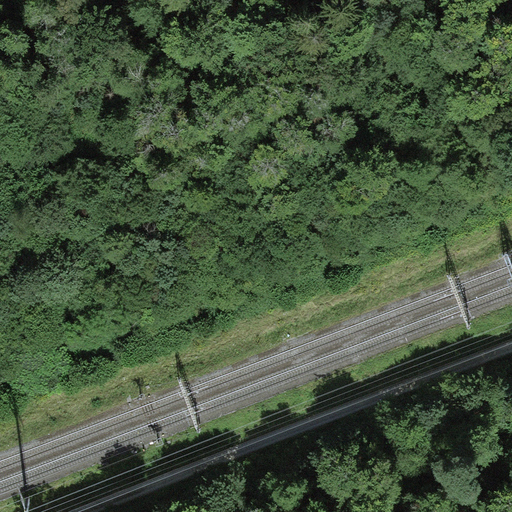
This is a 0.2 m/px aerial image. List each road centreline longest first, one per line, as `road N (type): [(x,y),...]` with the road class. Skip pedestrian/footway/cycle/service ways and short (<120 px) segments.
road 1 (track): [(511,235),(0,429)]
road 2 (track): [(79,511),(511,346)]
